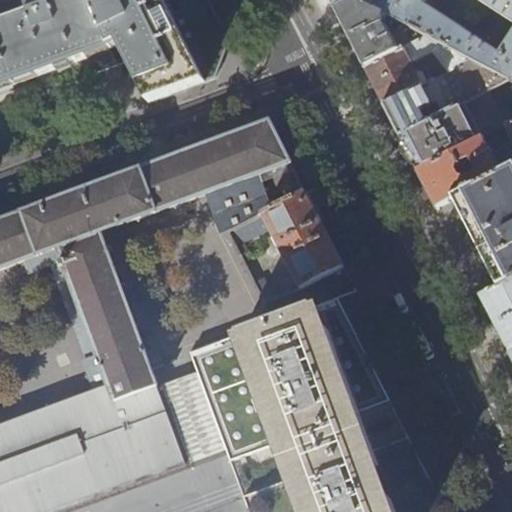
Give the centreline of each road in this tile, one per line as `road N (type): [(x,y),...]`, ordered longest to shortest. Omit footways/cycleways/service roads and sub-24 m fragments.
road 1 (secondary): [(305,67),(511,474)]
road 2 (residential): [(305,67),(0,179)]
